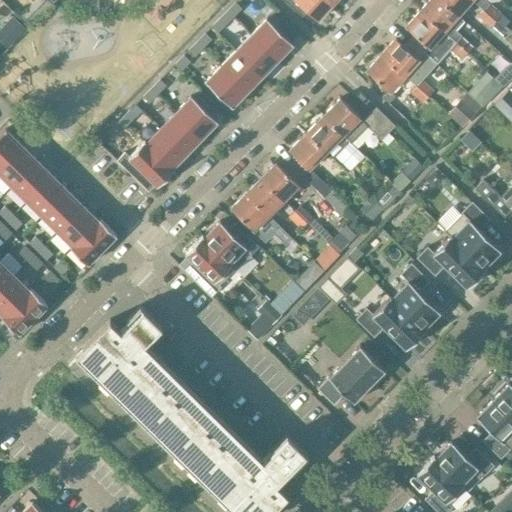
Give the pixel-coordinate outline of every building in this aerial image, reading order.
[(30,23),(49,4),(44,0),(37,0),(22,15),(30,23)] [(331,2),(328,0),(283,0),(301,15),(306,10),(316,19),(331,2)] [(455,29),(463,19),(457,14),(442,0),(427,0),(420,9),(467,50),(472,44),(455,29)] [(469,0),(442,0),(457,14),(469,0)] [(235,2),(227,10),(232,16),(241,7),(235,2)] [(467,50),(420,9),(406,24),(415,33),(410,38),(436,61),(449,47),(460,58),(467,50)] [(483,9),(478,15),(490,26),(496,19),(483,9)] [(224,25),(232,16),(227,10),(218,19),(224,25)] [(266,17),(251,34),(277,59),(292,43),(266,17)] [(13,18),(0,32),(0,39),(8,47),(14,41),(25,29),(18,22),(13,18)] [(205,32),(196,41),(202,47),(211,38),(205,32)] [(277,59),(251,34),(235,49),(261,75),(277,59)] [(436,61),(410,38),(404,45),(395,37),(381,53),(404,73),(415,84),(436,61)] [(194,55),(202,47),(196,41),(188,50),(194,55)] [(261,75),(235,49),(220,65),(246,90),(261,75)] [(404,73),(381,53),(367,69),(389,89),(404,73)] [(183,54),(175,63),(180,69),(189,60),(183,54)] [(511,65),(509,63),(494,78),(502,85),(511,75),(511,65)] [(246,90),(220,65),(205,81),(231,106),(246,90)] [(484,105),(501,87),(489,76),(472,94),(484,105)] [(159,79),(151,87),(156,93),(165,84),(159,79)] [(428,95),(416,84),(410,91),(422,102),(428,95)] [(156,93),(151,87),(142,96),(148,102),(156,93)] [(511,94),(507,89),(493,103),(511,120),(511,94)] [(462,125),(480,106),(466,93),(449,113),(462,125)] [(191,95),(175,111),(201,136),(217,120),(191,95)] [(364,120),(359,116),(360,115),(340,96),(323,114),(348,139),(351,142),(367,125),(381,139),(388,132),(370,114),(364,120)] [(395,125),(377,107),(370,114),(388,132),(395,125)] [(129,110),(120,118),(126,124),(135,115),(129,110)] [(201,136),(175,111),(160,126),(186,152),(201,136)] [(348,139),(323,114),(306,131),(326,150),(331,156),(348,139)] [(118,132),(126,124),(120,118),(112,127),(118,132)] [(186,152),(160,126),(145,141),(144,140),(143,140),(173,169),(173,168),(171,167),(186,152)] [(0,165),(21,144),(5,128),(0,133),(0,165)] [(326,150),(306,131),(289,149),(309,168),(326,150)] [(468,131),(459,140),(470,151),(479,142),(468,131)] [(124,152),(116,160),(141,184),(148,177),(157,185),(173,169),(143,140),(128,156),(124,152)] [(0,174),(11,185),(36,159),(21,144),(0,165),(0,174)] [(401,172),(391,182),(392,182),(400,190),(423,168),(413,158),(400,172),(401,172)] [(26,200),(52,174),(36,159),(11,185),(26,200)] [(298,184),(276,162),(261,178),(283,199),(298,184)] [(511,178),(511,172),(505,166),(499,172),(509,182),(511,178)] [(331,188),(313,171),(306,179),(324,196),(331,188)] [(435,171),(426,180),(433,187),(442,177),(435,171)] [(41,215),(67,190),(52,174),(26,200),(41,215)] [(283,199),(261,178),(247,192),(269,214),(283,199)] [(511,183),(500,195),(483,178),(474,187),(504,215),(511,206),(511,183)] [(392,182),(375,200),(383,207),(400,190),(392,182)] [(57,231),(82,205),(67,190),(41,215),(57,231)] [(347,207),(332,191),(325,198),(340,213),(347,207)] [(269,214),(247,192),(232,207),(254,229),(269,214)] [(366,193),(358,200),(363,205),(360,208),(371,219),(382,208),(366,193)] [(413,199),(407,193),(399,202),(405,208),(413,199)] [(489,219),(471,201),(461,211),(461,212),(444,229),(484,269),(484,268),(482,266),(499,249),(479,229),(489,219)] [(300,229),(312,216),(299,204),(287,217),(300,229)] [(70,247),(99,218),(97,219),(82,205),(57,231),(72,245),(70,247)] [(4,206),(0,209),(0,213),(7,220),(12,214),(4,206)] [(21,223),(12,214),(7,220),(15,229),(21,223)] [(115,234),(99,218),(70,247),(87,263),(115,234)] [(202,235),(201,235),(232,266),(234,268),(236,270),(252,253),(249,250),(219,220),(203,236),(202,235)] [(11,233),(2,224),(0,226),(0,233),(5,239),(11,233)] [(279,226),(273,231),(284,243),(290,237),(279,226)] [(484,269),(444,229),(443,230),(448,235),(432,252),(426,246),(416,257),(434,275),(444,265),(466,286),(484,269)] [(201,235),(184,252),(187,255),(201,269),(192,278),(210,296),(220,286),(218,284),(234,268),(232,266),(201,235)] [(34,236),(29,242),(37,250),(43,245),(34,236)] [(52,253),(43,245),(37,250),(46,259),(52,253)] [(33,255),(25,246),(19,252),(27,260),(33,255)] [(361,252),(356,246),(347,255),(353,261),(361,252)] [(42,263),(33,255),(27,260),(36,269),(42,263)] [(353,261),(347,255),(338,264),(344,270),(353,261)] [(58,260),(53,266),(61,274),(67,268),(58,260)] [(0,288),(14,274),(0,261),(0,288)] [(410,263),(400,273),(407,281),(391,297),(389,295),(388,296),(423,330),(424,329),(422,328),(439,311),(418,290),(428,280),(410,263)] [(57,278),(48,270),(43,276),(51,284),(57,278)] [(2,317),(31,288),(30,287),(28,289),(14,274),(0,288),(0,312),(3,315),(1,317),(2,317)] [(346,293),(328,275),(317,286),(318,287),(329,297),(335,304),(346,293)] [(47,304),(31,288),(2,317),(18,333),(47,304)] [(281,289),(269,301),(279,311),(291,299),(281,289)] [(313,292),(303,302),(313,313),(324,302),(313,292)] [(423,330),(388,296),(371,313),(366,308),(355,318),(373,336),(383,326),(405,348),(423,330)] [(260,314),(246,328),(256,338),(280,314),(265,300),(256,309),(260,314)] [(262,459),(205,402),(143,342),(151,335),(160,326),(139,305),(124,320),(127,322),(120,330),(109,319),(75,353),(84,362),(129,406),(199,475),(236,511),(267,511),(286,493),(275,482),(288,469),(290,472),(307,455),(286,434),(269,451),(270,452),(262,459)] [(358,344),(327,376),(316,387),(333,404),(344,393),(353,401),(384,369),(373,358),(370,355),(358,344)] [(511,385),(509,382),(492,399),(511,418),(511,385)] [(511,443),(511,418),(492,399),(475,416),(491,431),(482,440),(500,458),(509,448),(509,447),(511,443)] [(451,441),(435,457),(434,457),(465,488),(464,489),(466,490),(483,474),(493,465),(475,447),(466,456),(451,441)] [(434,457),(435,457),(433,455),(416,473),(433,489),(424,498),(437,511),(445,511),(451,507),(449,504),(464,489),(465,488),(434,457)] [(42,511),(32,501),(20,511),(42,511)]
